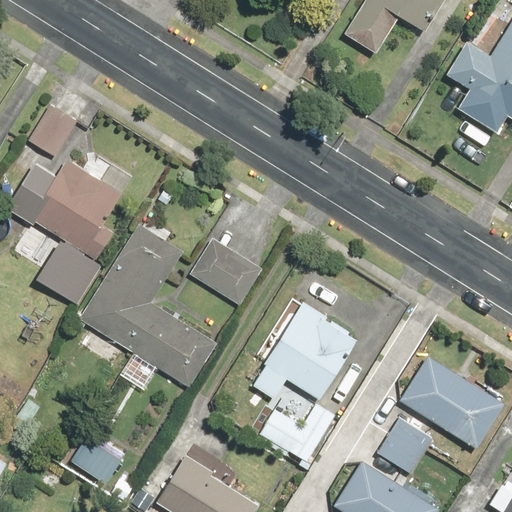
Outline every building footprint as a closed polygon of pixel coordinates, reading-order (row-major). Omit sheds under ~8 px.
[(360,0),(338,36),(371,57),(394,22),(419,39),(444,0),(360,0)] [(511,11),(510,11),(483,55),(461,42),(439,77),(461,90),(450,108),(490,132),(500,115),(511,122),(511,11)] [(54,102),(31,137),(58,154),(81,119),(54,102)] [(39,159),(12,205),(65,236),(41,276),(84,301),(109,260),(101,256),(119,225),(110,220),(129,187),(72,154),(61,172),(39,159)] [(142,220),(82,315),(196,386),(225,341),(157,298),(188,248),(142,220)] [(216,235),(193,271),(244,303),(267,267),(216,235)] [(365,333),(305,297),(254,381),(278,396),(290,376),(326,397),(365,333)] [(430,351),(402,397),(480,445),(508,399),(430,351)] [(305,421),(277,406),(261,433),(310,460),(339,410),(317,398),(305,421)] [(401,412),(378,449),(414,472),(437,436),(401,412)] [(190,452),(161,497),(183,511),(255,511),(264,500),(190,452)] [(0,481),(12,462),(0,455),(0,481)] [(437,511),(442,504),(365,456),(336,502),(352,511),(437,511)] [(511,511),(511,482),(505,478),(491,502),(508,511),(511,511)]
